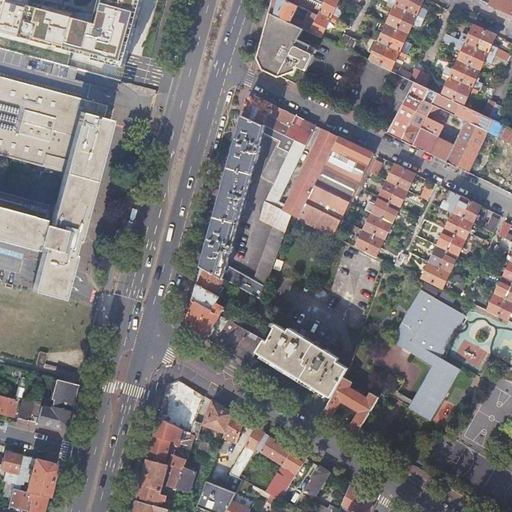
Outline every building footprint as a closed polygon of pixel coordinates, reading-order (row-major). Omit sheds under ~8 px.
[(34,0),(0,0),(0,36),(58,52),(69,13),(33,4),(34,0)] [(69,13),(58,52),(122,69),(136,17),(140,0),(94,0),(90,18),(69,13)] [(298,6),(285,0),(273,0),(270,13),(290,23),(298,6)] [(285,0),(298,6),(309,12),(318,16),(320,13),(325,0),(285,0)] [(338,0),(325,0),(320,13),(338,21),(351,28),(355,20),(335,8),(338,0)] [(406,11),(410,0),(381,0),(387,3),(406,11)] [(422,3),(423,0),(410,0),(406,11),(424,19),(429,7),(422,3)] [(511,0),(491,0),(489,5),(511,14),(511,0)] [(397,29),(406,11),(387,3),(386,6),(393,9),(387,24),(397,29)] [(422,22),(424,19),(406,11),(397,29),(408,34),(415,19),(422,22)] [(318,16),(309,12),(304,23),(295,18),(293,24),(304,29),(311,32),(318,16)] [(290,23),(270,13),(268,21),(258,58),(263,69),(279,77),(280,76),(288,73),(293,76),(298,67),(306,71),(314,55),(308,52),(311,46),(299,40),(304,29),(293,24),(290,23)] [(338,21),(320,13),(318,16),(311,32),(321,37),(329,21),(336,24),(338,21)] [(389,47),(397,29),(387,24),(381,21),(377,29),(383,32),(380,39),(372,36),(371,39),(389,47)] [(485,30),(474,26),(469,37),(462,34),(459,40),(477,48),(485,30)] [(401,49),(408,34),(397,29),(389,47),(407,55),(408,52),(401,49)] [(495,35),(485,30),(477,48),(508,62),(511,55),(490,46),(495,35)] [(477,48),(459,40),(446,33),(443,40),(463,50),(458,60),(469,65),(477,48)] [(344,34),(339,46),(346,49),(351,38),(344,34)] [(346,49),(352,52),(358,41),(351,38),(346,49)] [(381,66),(389,47),(371,39),(370,42),(377,45),(370,61),(381,66)] [(406,59),(407,55),(389,47),(381,66),(415,82),(417,83),(422,72),(415,68),(412,74),(392,67),(398,55),(406,59)] [(508,62),(477,48),(469,65),(480,70),(484,61),(505,69),(508,62)] [(461,83),(469,65),(458,60),(454,71),(446,67),(443,74),(461,83)] [(480,70),(469,65),(461,83),(479,91),(492,97),(496,89),(479,80),(479,78),(477,77),(480,70)] [(429,75),(422,72),(417,83),(424,86),(429,75)] [(453,100),(461,83),(443,74),(442,78),(449,81),(443,95),(453,100)] [(0,191),(0,240),(37,250),(38,246),(44,247),(37,271),(32,291),(63,300),(68,279),(75,256),(72,255),(73,252),(78,234),(83,216),(86,216),(95,184),(112,121),(104,119),(108,107),(21,83),(20,86),(11,84),(12,81),(0,77),(0,155),(46,168),(45,172),(63,177),(55,207),(0,191)] [(415,82),(387,132),(401,139),(411,122),(413,118),(429,89),(424,86),(417,83),(415,82)] [(479,91),(461,83),(453,100),(464,105),(470,91),(478,94),(479,91)] [(489,131),(494,120),(490,118),(481,114),(464,105),(453,100),(443,95),(429,89),(413,118),(411,122),(401,139),(469,172),(489,131)] [(273,130),(283,110),(254,95),(247,99),(242,115),(273,130)] [(481,114),(490,118),(497,103),(490,100),(484,113),(481,114)] [(490,118),(494,120),(498,122),(505,107),(497,103),(490,118)] [(306,145),(316,125),(300,118),(283,110),(273,130),(295,140),(306,145)] [(220,200),(241,211),(257,152),(259,152),(262,133),(280,141),(262,177),(274,183),(295,140),(273,130),(242,115),(222,190),(224,190),(223,195),(221,195),(220,200)] [(511,128),(498,122),(494,120),(489,131),(499,136),(511,142),(511,145),(501,171),(511,176),(511,128)] [(282,209),(299,218),(339,137),(323,129),(282,209)] [(489,131),(469,172),(479,177),(499,136),(489,131)] [(299,218),(334,236),(343,219),(374,154),(339,137),(299,218)] [(265,201),(276,207),(306,145),(295,140),(274,183),(265,201)] [(377,159),(371,172),(377,175),(384,163),(377,159)] [(406,169),(396,164),(390,176),(387,176),(385,180),(388,181),(398,186),(406,169)] [(406,169),(398,186),(408,191),(417,174),(406,169)] [(380,197),(390,202),(398,186),(388,181),(380,197)] [(390,202),(401,207),(408,191),(398,186),(390,202)] [(453,213),(463,218),(471,201),(441,186),(439,190),(448,194),(442,208),(453,213)] [(428,199),(432,190),(426,187),(421,196),(428,199)] [(372,213),(382,218),(390,202),(380,197),(372,213)] [(224,280),(260,300),(285,231),(273,226),(254,280),(227,264),(230,252),(232,252),(241,211),(220,200),(201,266),(224,280)] [(273,226),(285,231),(291,215),(276,207),(265,201),(260,221),(273,226)] [(471,201),(463,218),(473,223),(481,206),(471,201)] [(382,218),(393,223),(401,207),(390,202),(382,218)] [(364,230),(374,235),(382,218),(372,213),(364,230)] [(445,229),(456,234),(463,218),(453,213),(445,229)] [(492,216),(484,228),(494,233),(500,220),(492,216)] [(374,235),(384,240),(393,245),(396,240),(386,237),(393,223),(382,218),(374,235)] [(456,234),(466,239),(486,249),(490,242),(469,232),(473,223),(463,218),(456,234)] [(504,222),(498,235),(505,238),(508,233),(511,226),(504,222)] [(437,246),(448,251),(456,234),(445,229),(437,246)] [(355,247),(365,252),(374,235),(364,230),(355,247)] [(448,251),(458,255),(466,239),(456,234),(448,251)] [(365,252),(376,257),(384,240),(374,235),(365,252)] [(491,251),(503,257),(507,252),(497,245),(491,251)] [(430,262),(440,267),(448,251),(437,246),(430,262)] [(440,267),(450,272),(458,255),(448,251),(440,267)] [(503,277),(511,281),(511,261),(503,277)] [(421,279),(432,285),(440,267),(430,262),(421,279)] [(216,295),(224,280),(201,266),(197,284),(216,295)] [(432,285),(442,290),(450,272),(440,267),(432,285)] [(496,294),(506,299),(511,285),(511,281),(503,277),(496,294)] [(332,397),(344,377),(349,368),(364,328),(290,283),(283,294),(272,287),(265,299),(276,306),(275,309),(277,310),(270,326),(274,328),(268,341),(265,340),(258,352),(332,397)] [(232,309),(234,305),(216,295),(197,284),(192,299),(222,316),(225,310),(223,309),(225,306),(217,302),(218,301),(232,309)] [(434,366),(414,401),(410,407),(410,408),(431,420),(461,370),(439,357),(463,316),(422,292),(393,342),(404,349),(406,345),(414,350),(412,353),(434,366)] [(487,312),(497,317),(506,299),(496,294),(487,312)] [(187,321),(192,299),(187,298),(181,320),(187,321)] [(264,339),(222,316),(192,299),(187,321),(190,328),(209,339),(212,334),(209,332),(213,326),(215,327),(221,331),(214,342),(218,345),(250,364),(264,339)] [(497,317),(508,322),(511,313),(511,301),(506,299),(497,317)] [(211,341),(214,342),(221,331),(215,327),(212,334),(209,339),(211,341)] [(44,366),(47,353),(39,351),(35,364),(44,366)] [(6,366),(3,376),(19,381),(18,387),(25,389),(26,386),(27,384),(29,374),(30,372),(14,368),(6,366)] [(76,391),(78,385),(47,377),(41,397),(50,399),(49,405),(50,406),(71,411),(76,391)] [(351,427),(358,432),(361,427),(371,410),(379,397),(371,393),(367,399),(364,396),(365,394),(355,388),(354,390),(349,387),(352,382),(344,377),(332,397),(325,411),(333,416),(341,401),(360,412),(351,427)] [(410,407),(414,401),(398,392),(394,398),(410,407)] [(0,396),(0,413),(4,414),(12,417),(16,401),(0,396)] [(41,397),(39,403),(49,405),(50,399),(41,397)] [(22,399),(17,418),(29,421),(33,408),(37,409),(38,403),(22,399)] [(233,413),(213,400),(204,425),(226,433),(233,413)] [(60,429),(67,426),(71,411),(50,406),(50,409),(41,406),(37,423),(48,426),(60,429)] [(233,413),(226,433),(223,439),(218,452),(226,454),(230,441),(235,443),(244,420),(233,413)] [(176,489),(174,495),(186,499),(196,471),(184,467),(187,459),(174,455),(173,459),(166,457),(170,440),(175,442),(175,445),(178,445),(181,443),(192,446),(195,436),(191,433),(190,433),(186,431),(185,434),(178,432),(179,427),(158,416),(150,448),(147,459),(182,469),(176,489)] [(191,433),(195,436),(198,437),(202,424),(195,421),(191,433)] [(256,449),(266,433),(257,428),(230,474),(239,478),(256,449)] [(282,465),(292,449),(266,433),(256,449),(282,465)] [(141,458),(147,459),(150,448),(144,446),(141,458)] [(298,460),(301,455),(292,449),(282,465),(266,492),(272,494),(279,498),(281,499),(303,463),(298,460)] [(17,475),(22,456),(10,453),(5,451),(0,470),(5,471),(3,480),(6,481),(15,483),(17,475)] [(15,483),(13,488),(20,490),(28,457),(22,456),(17,475),(15,483)] [(137,472),(143,474),(147,459),(141,458),(137,472)] [(25,491),(48,497),(52,482),(55,469),(52,464),(34,459),(31,470),(28,469),(27,474),(30,474),(25,491)] [(136,500),(157,506),(158,502),(165,501),(166,495),(160,493),(163,485),(176,489),(182,469),(147,459),(143,474),(136,500)] [(330,472),(319,466),(304,490),(315,496),(330,472)] [(207,481),(202,494),(197,506),(212,511),(227,511),(233,501),(243,480),(239,478),(230,474),(225,488),(207,481)] [(15,483),(6,481),(2,496),(11,499),(13,488),(15,483)] [(372,498),(350,485),(342,505),(354,511),(369,511),(373,505),(372,498)] [(11,499),(8,509),(19,511),(43,511),(45,507),(48,497),(25,491),(20,490),(13,488),(11,499)] [(268,501),(272,494),(266,492),(261,489),(258,496),(268,501)] [(195,492),(185,511),(195,511),(197,506),(202,494),(195,492)] [(276,505),(279,498),(272,494),(268,501),(276,505)] [(175,511),(157,506),(136,500),(132,511),(175,511)] [(249,511),(251,510),(233,501),(227,511),(249,511)]
